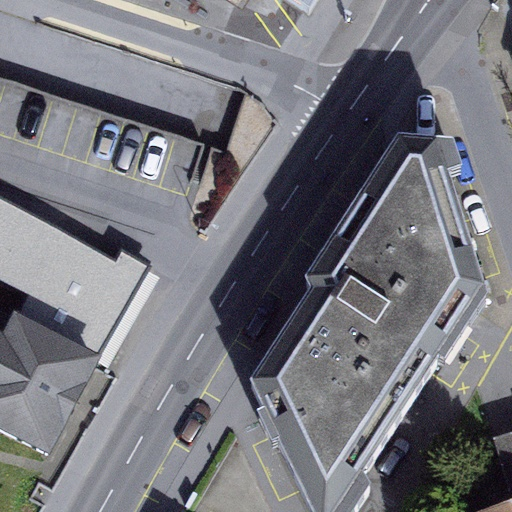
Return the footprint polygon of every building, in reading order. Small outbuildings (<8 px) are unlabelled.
[(282,0),(309,17),(319,0),(282,0)] [(349,278),(380,230),(366,220),(378,202),(404,163),(440,167),(446,185),(461,180),(453,153),(399,151),(307,292),(313,302),(315,299),(317,302),(328,286),(325,284),(327,281),(341,290),(349,278)] [(446,185),(440,167),(404,163),(378,202),(366,220),(380,230),(349,278),(341,290),(327,281),(325,284),(328,286),(317,302),(315,299),(313,302),(311,305),(281,351),(274,361),(289,379),(270,407),(280,428),(274,436),(281,450),(310,511),(357,511),(367,498),(361,485),(437,367),(482,298),(446,185)] [(0,212),(57,244),(63,235),(0,200),(0,212)] [(18,318),(23,321),(19,327),(81,361),(131,269),(117,261),(115,264),(63,235),(57,244),(0,212),(0,287),(27,302),(18,318)] [(81,361),(96,369),(150,270),(121,254),(117,261),(131,269),(81,361)] [(437,367),(444,372),(486,307),(482,298),(437,367)] [(0,432),(46,458),(96,369),(81,361),(19,327),(0,316),(0,432)] [(274,436),(280,428),(270,407),(289,379),(274,361),(254,393),(267,421),(259,425),(273,454),(281,450),(274,436)] [(496,511),(511,511),(511,438),(494,444),(510,495),(493,501),(496,511)]
